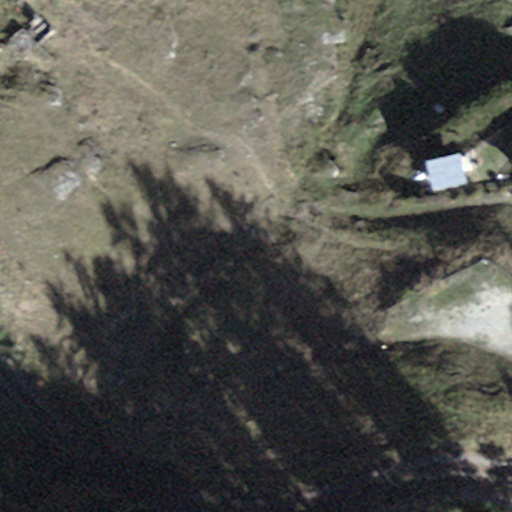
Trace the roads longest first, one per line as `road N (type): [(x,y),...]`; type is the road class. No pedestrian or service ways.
road 1 (track): [(247,511),(457,467),(511,486)]
road 2 (track): [(0,371),(95,477),(149,511)]
